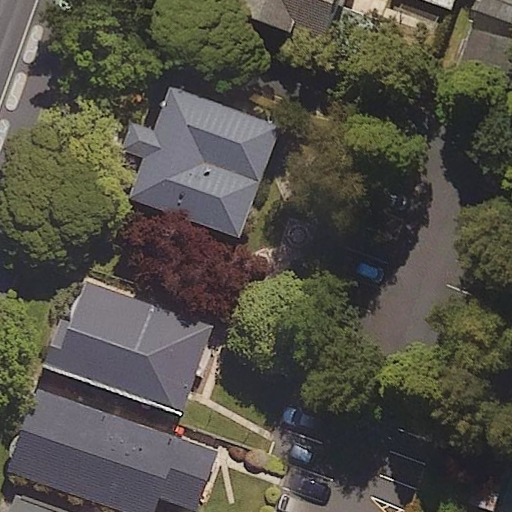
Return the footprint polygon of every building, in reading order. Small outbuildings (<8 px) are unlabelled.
[(342,0),(223,0),(327,41),(342,0)] [(511,0),(488,0),(468,64),(511,77),(511,0)] [(281,124),(172,85),(157,126),(133,118),(108,186),(241,234),(281,124)] [(214,320),(86,275),(71,319),(62,316),(45,363),(183,411),(214,320)] [(217,449),(40,388),(12,470),(132,511),(153,511),(160,494),(197,507),(217,449)] [(64,511),(16,495),(10,511),(64,511)]
